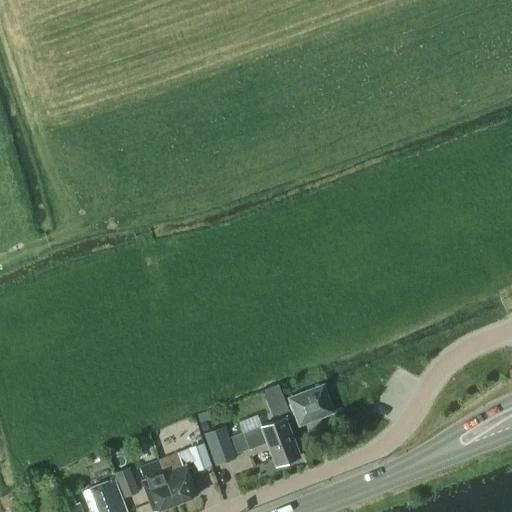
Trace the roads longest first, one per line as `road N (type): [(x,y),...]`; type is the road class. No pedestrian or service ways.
road 1 (residential): [(219,511),(386,442),(449,359),(511,329)]
road 2 (primary): [(511,399),(401,462),(273,511)]
road 3 (primary): [(313,511),(511,434)]
